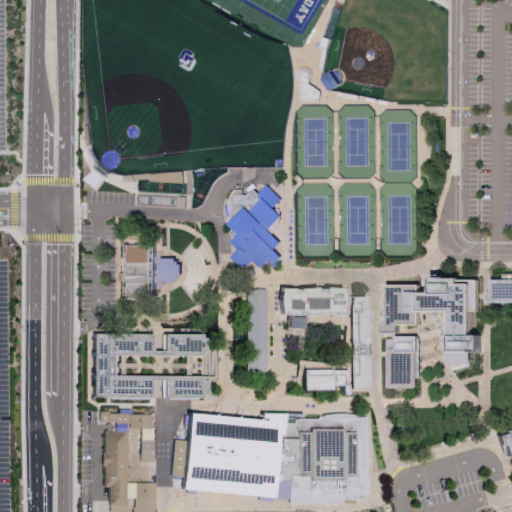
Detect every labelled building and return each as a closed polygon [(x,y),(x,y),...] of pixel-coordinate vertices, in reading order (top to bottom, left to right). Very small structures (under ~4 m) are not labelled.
[(237,220),(233,214),(232,207),(233,200),(235,195),(249,196),(253,192),(258,190),(261,194),(269,186),(283,200),(276,208),(282,218),(271,231),(283,242),(276,251),(284,258),(273,268),(266,261),(259,268),(251,261),(244,268),(234,258),(241,250),(233,243),(241,234),(232,226),(237,220)] [(132,301),(130,301),(128,245),(131,246),(153,246),(156,301),(132,301)] [(180,257),(160,256),(160,280),(180,280),(180,257)] [(386,288),(432,288),(432,281),(479,281),(477,314),(472,314),(472,337),(480,338),(480,357),(471,355),(472,365),(448,365),(450,315),(419,315),(420,328),(387,327),(386,288)] [(511,307),(491,308),(491,284),(511,283),(511,307)] [(281,289),(298,292),(324,290),(340,291),(346,304),(339,317),(324,315),(300,319),(281,316),(277,304),(281,289)] [(265,292),(265,378),(247,378),(247,291),(265,292)] [(349,395),(366,395),(365,312),(361,298),(351,300),(348,312),(349,395)] [(287,327),(304,327),(304,313),(288,312),(287,327)] [(107,334),(94,334),(95,396),(108,396),(107,379),(115,378),(114,357),(107,357),(107,334)] [(209,335),(210,358),(193,357),(132,357),(114,357),(107,357),(107,334),(132,334),(193,335),(209,335)] [(418,341),(417,394),(387,393),(387,341),(418,341)] [(341,387),(333,386),(332,396),(299,394),(301,371),(342,374),(341,387)] [(133,401),(108,402),(108,396),(107,379),(115,378),(132,378),(193,378),(211,377),(211,400),(193,401),(133,401)] [(262,424),(263,424),(263,416),(281,417),(293,420),(310,422),(311,421),(322,416),(352,416),(369,419),(369,423),(369,457),(369,498),(359,498),(359,503),(343,503),(343,506),(312,506),(285,506),(287,482),(268,481),(267,496),(182,488),(190,417),(251,423),(262,424)] [(129,510),(110,510),(110,487),(105,487),(106,430),(129,431),(129,510)] [(511,434),(511,460),(504,463),(496,440),(511,434)] [(141,440),(140,456),(154,456),(154,440),(141,440)] [(136,483),(136,496),(156,496),(155,482),(136,483)]
